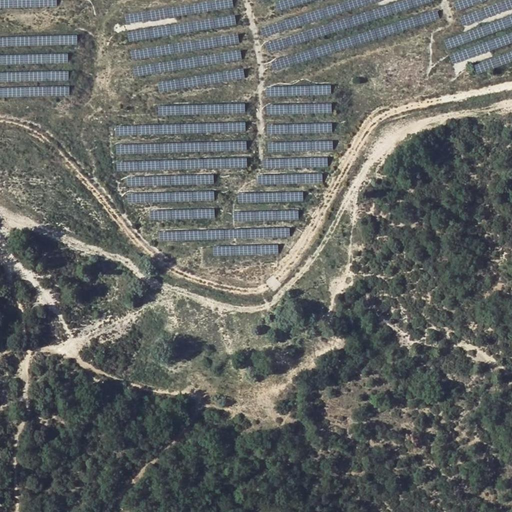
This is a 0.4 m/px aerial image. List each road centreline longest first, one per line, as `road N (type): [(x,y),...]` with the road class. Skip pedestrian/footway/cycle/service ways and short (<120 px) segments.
road 1 (track): [(511,101),(399,125),(309,268),(277,297),(246,309),(176,291),(115,257),(0,217)]
road 2 (track): [(15,511),(27,353),(58,348),(88,368),(201,399)]
road 3 (track): [(201,399),(190,424),(129,485),(119,511)]
road 4 (track): [(70,356),(56,310),(0,246)]
